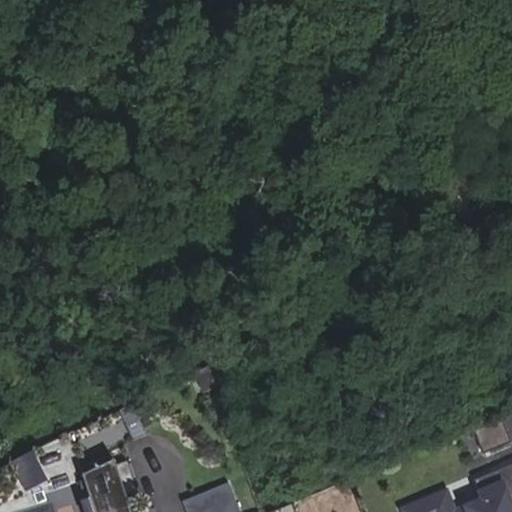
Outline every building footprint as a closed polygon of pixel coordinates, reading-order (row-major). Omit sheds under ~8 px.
[(499,419),(471,431),(481,454),(509,442),(499,419)] [(19,487),(69,477),(63,447),(13,456),(19,487)] [(118,459),(86,473),(97,511),(134,511),(130,498),(142,494),(132,461),(120,465),(118,459)] [(402,511),(511,511),(511,462),(473,480),(481,500),(453,511),(445,492),(402,511)] [(237,511),(227,488),(182,507),(184,511),(237,511)]
